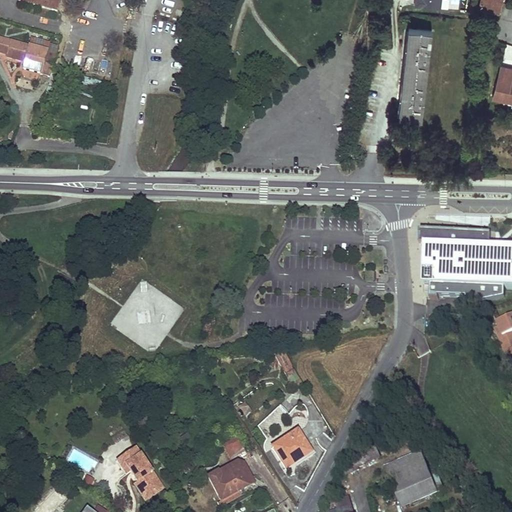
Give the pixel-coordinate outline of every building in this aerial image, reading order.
[(57,12),(60,0),(18,0),(18,1),(57,12)] [(416,0),(415,6),(440,9),(441,0),(416,0)] [(482,0),(480,7),(498,12),(501,0),(482,0)] [(409,28),(399,116),(422,118),(432,31),(409,28)] [(46,52),(29,47),(0,38),(0,52),(2,53),(2,51),(7,53),(7,54),(6,57),(22,61),(23,56),(26,57),(25,62),(23,69),(50,77),(52,70),(56,55),(53,54),(46,52)] [(48,45),(49,44),(32,39),(29,47),(46,52),(48,45)] [(53,54),(55,47),(48,45),(46,52),(53,54)] [(511,80),(511,77),(511,69),(501,67),(494,98),(511,101),(511,80)] [(49,113),(66,74),(52,70),(50,77),(50,84),(39,111),(49,113)] [(419,244),(425,244),(423,285),(431,285),(430,300),(439,300),(439,297),(466,298),(469,298),(475,297),(476,304),(505,297),(505,287),(511,287),(511,246),(491,246),(491,232),(419,230),(419,244)] [(469,298),(466,298),(468,306),(476,304),(475,297),(469,298)] [(511,315),(497,322),(499,327),(503,336),(499,338),(506,354),(510,352),(511,356),(511,315)] [(302,383),(283,351),(273,352),(262,353),(264,359),(270,357),(274,366),(279,363),(294,387),(302,383)] [(250,410),(246,404),(241,407),(246,413),(250,410)] [(267,438),(289,417),(280,406),(257,427),(267,438)] [(311,453),(297,432),(272,448),(286,469),(296,463),(298,465),(312,455),(310,453),(311,453)] [(221,447),(230,459),(244,449),(234,436),(221,447)] [(343,467),(348,476),(360,470),(359,468),(380,458),(375,446),(376,445),(374,441),(365,446),(367,451),(356,456),(359,463),(351,467),(349,464),(343,467)] [(135,475),(133,477),(137,483),(142,490),(147,486),(152,492),(161,485),(135,448),(116,462),(126,476),(130,473),(132,472),(135,475)] [(421,453),(385,468),(402,509),(437,494),(421,453)] [(221,501),(217,503),(220,507),(256,487),(243,464),(241,462),(239,462),(237,462),(235,463),(248,486),(221,501)] [(186,463),(177,469),(182,476),(190,470),(186,463)] [(208,478),(221,501),(248,486),(235,463),(208,478)] [(94,480),(87,474),(83,479),(90,486),(94,480)] [(163,489),(161,485),(152,492),(147,486),(142,490),(137,483),(134,485),(145,501),(163,489)] [(352,511),(348,498),(335,502),(337,510),(331,511),(352,511)]
